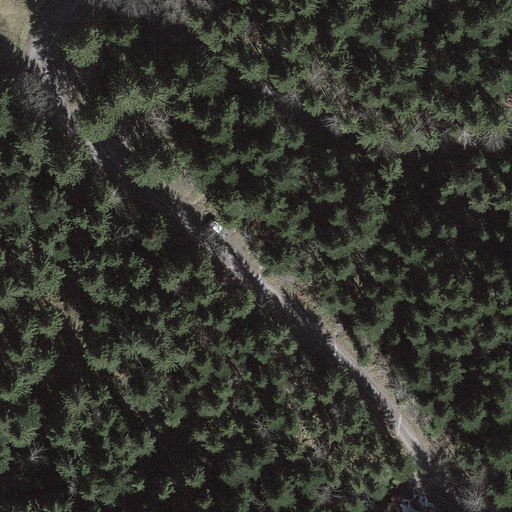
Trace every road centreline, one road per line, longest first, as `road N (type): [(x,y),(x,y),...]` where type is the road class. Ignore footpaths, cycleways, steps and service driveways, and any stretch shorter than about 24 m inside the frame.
road 1 (track): [(35,74),(48,124),(293,320),(457,511)]
road 2 (track): [(511,144),(393,156),(359,148),(268,99),(147,15),(89,14),(50,44),(35,74)]
